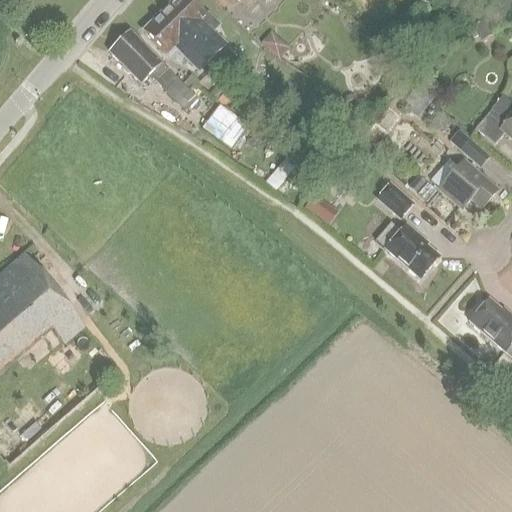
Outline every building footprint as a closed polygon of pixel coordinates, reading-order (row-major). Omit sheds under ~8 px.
[(199,72),(224,47),(212,35),(220,27),(207,15),(206,16),(189,0),(175,0),(144,32),(146,34),(144,36),(165,57),(175,48),(199,72)] [(484,23),(473,28),(480,44),(492,38),(484,23)] [(165,94),(177,82),(129,34),(108,55),(126,73),(140,87),(149,78),(165,94)] [(426,76),(413,92),(430,106),(443,90),(426,76)] [(191,78),(186,83),(193,91),(199,85),(191,78)] [(186,114),(197,102),(177,82),(165,94),(186,114)] [(413,92),(400,108),(417,122),(430,106),(413,92)] [(220,108),(202,131),(231,152),(248,130),(220,108)] [(492,112),(475,131),(495,148),(500,142),(505,136),(511,141),(511,118),(506,125),(492,112)] [(459,134),(449,145),(479,172),(489,160),(459,134)] [(287,159),(266,184),(275,192),(296,167),(287,159)] [(497,194),(463,164),(439,192),(462,212),(471,202),(482,211),(497,194)] [(418,179),(408,191),(414,196),(424,185),(418,179)] [(400,222),(413,207),(390,187),(376,202),(400,222)] [(309,193),(298,207),(326,228),(337,215),(309,193)] [(406,228),(384,252),(419,283),(439,260),(418,242),(420,240),(406,228)] [(0,381),(55,336),(58,333),(55,330),(73,315),(27,258),(0,279),(0,381)] [(488,303),(469,325),(504,356),(511,346),(511,318),(509,320),(488,303)] [(55,336),(64,347),(85,329),(73,315),(55,330),(58,333),(55,336)]
